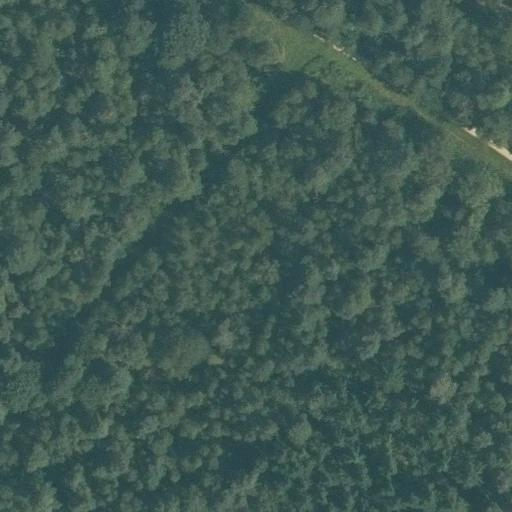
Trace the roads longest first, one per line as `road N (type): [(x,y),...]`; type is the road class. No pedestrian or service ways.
road 1 (track): [(308,33),(0,406)]
road 2 (track): [(511,173),(260,0)]
